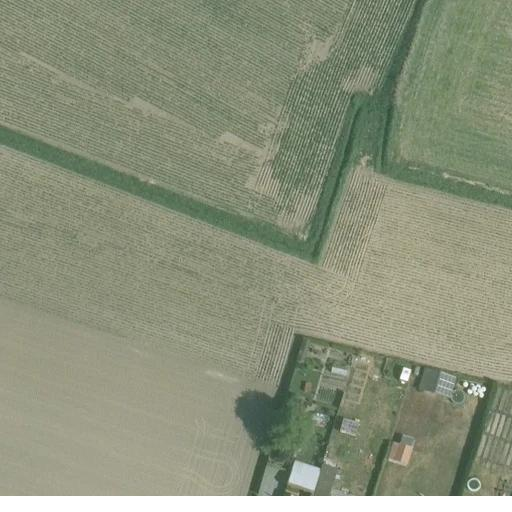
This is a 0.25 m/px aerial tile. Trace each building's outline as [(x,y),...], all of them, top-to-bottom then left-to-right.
[(302,342),(296,363),(303,365),(310,344),(302,342)] [(424,369),(418,391),(450,400),(455,379),(424,369)] [(392,444),(387,460),(407,466),(412,450),(392,444)] [(313,495),(320,471),(294,462),(287,486),(313,495)] [(320,471),(313,495),(309,508),(324,511),(332,486),(335,487),(338,480),(336,475),(339,476),(341,472),(322,465),(320,471)] [(283,497),(278,511),(293,511),(297,501),(283,497)]
